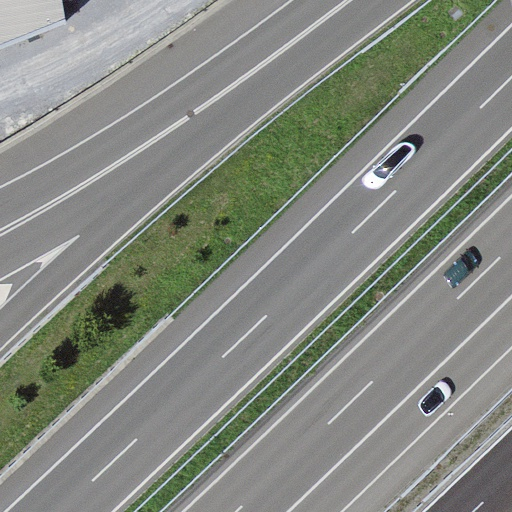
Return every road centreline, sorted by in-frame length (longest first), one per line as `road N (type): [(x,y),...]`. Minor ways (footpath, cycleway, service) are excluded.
road 1 (motorway): [(511,76),(59,511)]
road 2 (motorway): [(316,0),(91,162),(0,211)]
road 3 (motorway): [(248,511),(511,251)]
road 4 (motorway): [(388,0),(160,171)]
road 5 (motorway): [(313,511),(511,320)]
road 6 (motorway): [(160,171),(0,331)]
road 7 (motorway): [(160,171),(0,257)]
